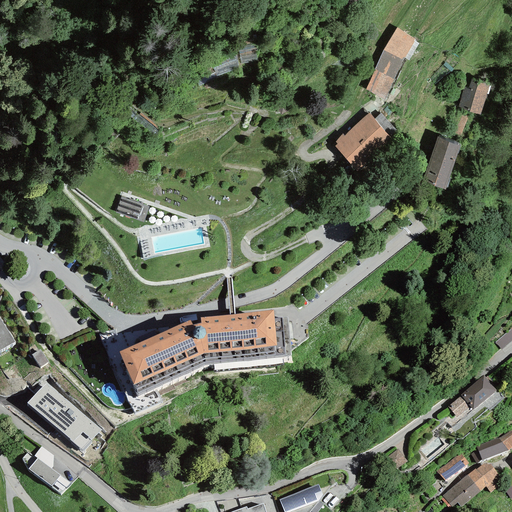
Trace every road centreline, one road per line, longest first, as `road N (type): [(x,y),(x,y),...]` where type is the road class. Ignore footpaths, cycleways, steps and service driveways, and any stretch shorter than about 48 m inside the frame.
road 1 (residential): [(45,259),(125,322),(252,297),(288,280),(380,204),(423,137)]
road 2 (residential): [(511,351),(360,460),(161,511)]
road 3 (track): [(336,243),(315,235),(261,257),(243,245),(324,176),(328,156),(305,157),(300,149),(347,111)]
road 4 (residential): [(133,511),(0,409)]
road 5 (unknown): [(294,310),(315,307),(419,226)]
road 6 (track): [(403,0),(347,111)]
